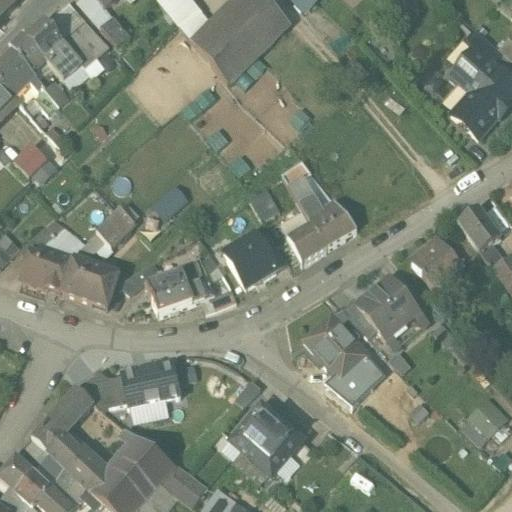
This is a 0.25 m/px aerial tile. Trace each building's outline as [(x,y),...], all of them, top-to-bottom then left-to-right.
[(0,0),(0,24),(26,0),(0,0)] [(113,26),(108,19),(106,17),(91,0),(81,0),(74,6),(101,37),(113,26)] [(91,0),(106,17),(115,10),(126,0),(91,0)] [(290,36),(260,0),(252,0),(193,50),(227,90),(290,36)] [(307,0),(281,0),(303,22),(316,9),(307,0)] [(113,26),(101,37),(118,55),(131,43),(115,24),(113,26)] [(63,47),(46,27),(26,43),(47,67),(65,89),(83,71),(63,47)] [(108,58),(84,30),(63,47),(83,71),(87,75),(108,58)] [(497,56),(475,36),(465,48),(471,54),(474,51),(496,69),(502,59),(497,56)] [(26,43),(24,40),(10,54),(13,57),(32,81),(47,67),(26,43)] [(511,46),(508,43),(497,56),(502,59),(511,68),(511,46)] [(511,82),(496,69),(474,51),(471,54),(446,83),(465,99),(446,121),(477,148),(486,137),(489,134),(496,126),(500,129),(511,114),(511,82)] [(0,87),(11,100),(32,81),(13,57),(0,69),(0,87)] [(71,104),(50,80),(39,89),(59,114),(71,104)] [(39,89),(32,81),(11,100),(21,112),(23,114),(35,105),(50,122),(59,114),(39,89)] [(0,132),(21,112),(11,100),(0,87),(0,132)] [(61,158),(43,137),(29,150),(31,152),(32,151),(49,169),(51,168),(61,158)] [(49,169),(32,151),(31,152),(13,169),(31,188),(35,184),(49,169)] [(59,176),(51,168),(49,169),(35,184),(42,192),(59,176)] [(336,212),(302,168),(283,181),(287,188),(294,200),(304,196),(320,220),(326,217),(336,212)] [(294,200),(287,188),(272,197),(288,225),(293,223),(299,231),(309,225),(294,200)] [(150,210),(163,225),(188,205),(174,189),(150,210)] [(320,220),(304,196),(294,200),(309,225),(320,220)] [(260,199),(249,206),(260,223),(270,216),(260,199)] [(511,230),(492,204),(474,217),(497,246),(511,235),(511,230)] [(356,236),(336,212),(326,217),(346,243),(356,236)] [(120,215),(75,261),(88,266),(97,257),(105,264),(138,232),(120,215)] [(346,243),(326,217),(320,220),(309,225),(313,231),(327,254),(346,243)] [(497,246),(474,217),(456,230),(464,240),(479,259),(488,253),(497,246)] [(327,254),(313,231),(289,244),(303,267),(327,254)] [(45,232),(20,256),(28,265),(28,264),(36,267),(41,252),(42,253),(54,242),(45,232)] [(286,267),(268,237),(257,244),(275,274),(286,267)] [(257,244),(254,239),(229,255),(227,263),(245,293),(264,281),(264,282),(276,275),(275,274),(257,244)] [(479,259),(464,240),(458,245),(473,264),(479,259)] [(41,252),(36,267),(28,264),(28,265),(22,284),(62,298),(73,263),(54,242),(42,253),(41,252)] [(462,273),(447,254),(439,244),(411,268),(434,295),(462,273)] [(473,264),(458,245),(447,254),(462,273),(473,264)] [(15,260),(0,247),(0,261),(7,267),(15,260)] [(502,269),(488,253),(479,259),(511,303),(511,268),(509,264),(502,269)] [(88,266),(75,261),(73,263),(62,298),(110,314),(119,286),(121,280),(120,277),(88,266)] [(198,262),(177,272),(180,279),(181,278),(187,292),(198,288),(207,281),(198,262)] [(153,268),(119,286),(129,297),(144,287),(158,280),(153,268)] [(180,279),(146,293),(152,306),(187,292),(181,278),(180,279)] [(231,293),(224,281),(211,287),(216,299),(231,293)] [(395,357),(427,331),(388,284),(356,310),(356,311),(376,336),(395,357)] [(198,288),(187,292),(194,308),(201,305),(205,304),(198,288)] [(187,292),(152,306),(158,322),(194,308),(187,292)] [(205,304),(201,305),(206,316),(217,314),(238,305),(231,293),(216,299),(205,304)] [(376,336),(356,311),(356,310),(353,307),(341,317),(355,332),(366,344),(376,336)] [(355,332),(341,317),(336,322),(349,336),(355,332)] [(349,336),(336,322),(332,318),(301,347),(335,384),(341,390),(356,376),(372,362),(349,336)] [(121,380),(127,407),(129,413),(180,402),(173,369),(121,380)] [(433,382),(420,369),(410,381),(422,393),(433,382)] [(100,376),(77,393),(93,407),(104,417),(108,413),(127,407),(121,380),(110,384),(100,376)] [(356,376),(341,390),(335,384),(328,391),(342,403),(364,384),(356,376)] [(251,385),(234,404),(244,412),(260,393),(251,385)] [(77,393),(64,407),(80,422),(93,407),(77,393)] [(488,402),(466,424),(486,445),(509,424),(488,402)] [(261,405),(226,446),(272,486),(307,445),(261,405)] [(64,407),(52,420),(69,435),(80,422),(64,407)] [(81,453),(64,440),(69,435),(52,420),(32,444),(48,457),(65,473),(66,475),(86,453),(83,450),(81,453)] [(110,472),(91,496),(109,511),(141,511),(161,489),(176,472),(136,442),(110,472)] [(48,457),(32,444),(25,450),(41,466),(48,457)] [(86,453),(66,475),(91,496),(110,472),(86,453)] [(65,473),(48,457),(41,466),(55,479),(59,483),(65,473)] [(36,473),(19,458),(2,479),(13,488),(19,493),(36,473)] [(191,511),(228,511),(177,472),(176,473),(176,472),(161,489),(180,503),(191,511)] [(52,490),(36,473),(19,493),(26,498),(36,508),(39,505),(52,490)] [(66,475),(65,473),(59,483),(84,504),(91,496),(66,475)] [(13,488),(0,504),(0,506),(7,511),(38,511),(36,508),(26,498),(19,493),(13,488)] [(161,489),(141,511),(172,511),(180,503),(161,489)] [(76,511),(52,490),(39,505),(46,511),(76,511)]
